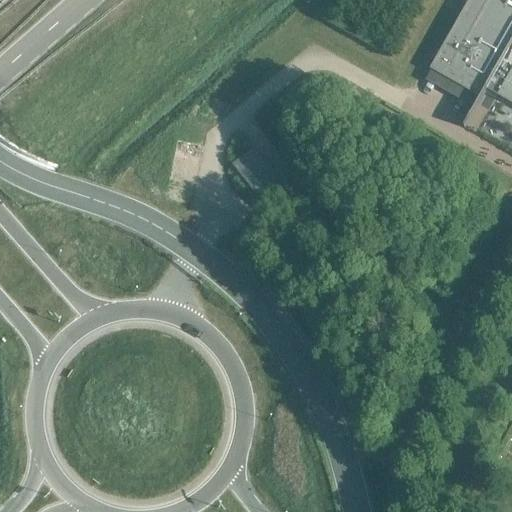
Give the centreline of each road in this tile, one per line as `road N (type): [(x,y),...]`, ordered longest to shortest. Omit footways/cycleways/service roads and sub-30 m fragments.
road 1 (secondary): [(232,462),(242,401),(218,347),(169,314),(103,314)]
road 2 (secondary): [(103,314),(66,289),(0,214)]
